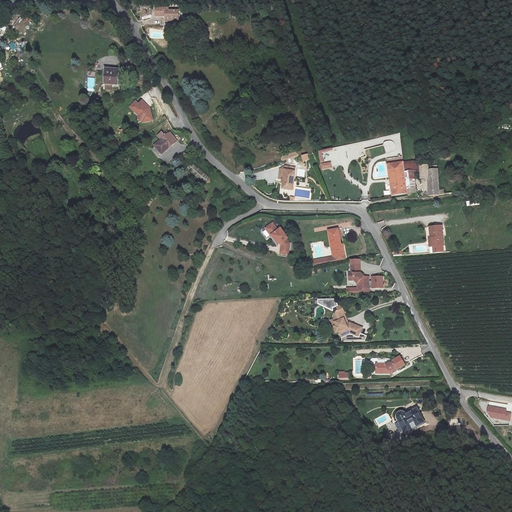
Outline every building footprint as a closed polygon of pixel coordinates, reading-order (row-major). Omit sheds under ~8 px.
[(169,9),(156,9),(156,16),(164,17),(164,15),(166,15),(166,17),(166,22),(171,22),(171,20),(178,20),(179,20),(179,11),(177,11),(169,11),(169,9)] [(20,49),(13,56),(17,60),(24,53),(20,49)] [(105,90),(112,90),(113,84),(118,84),(119,72),(115,72),(112,72),(112,73),(106,73),(105,84),(106,84),(105,90)] [(136,102),(130,108),(138,115),(139,122),(142,121),(143,123),(153,120),(150,109),(143,101),(139,104),(136,102)] [(155,146),(162,154),(176,142),(169,134),(166,136),(163,133),(158,136),(161,140),(155,146)] [(171,133),(169,134),(176,142),(178,141),(171,133)] [(318,151),(320,163),(324,162),(322,153),(333,151),(332,148),(318,151)] [(188,152),(180,156),(185,163),(192,158),(188,152)] [(320,163),(321,170),(332,168),(331,161),(320,163)] [(420,167),(420,162),(404,163),(405,172),(414,172),(421,172),(420,167)] [(404,163),(388,165),(390,184),(396,183),(399,183),(401,178),(406,178),(405,172),(404,163)] [(202,178),(206,180),(209,175),(192,164),(187,171),(201,180),(202,178)] [(429,171),(429,166),(420,167),(421,172),(421,179),(428,178),(428,171),(429,171)] [(294,181),(296,168),(291,167),(290,171),(285,170),(284,179),(282,179),(282,183),(283,183),(283,189),(293,190),(293,184),(296,185),(296,182),(294,181)] [(439,191),(438,170),(435,170),(429,171),(428,171),(428,178),(429,196),(439,195),(439,191)] [(414,172),(405,172),(406,178),(408,194),(408,197),(413,196),(412,194),(417,193),(414,172)] [(399,183),(396,183),(390,184),(392,196),(408,194),(406,178),(401,178),(399,183)] [(142,205),(147,209),(152,202),(147,199),(142,205)] [(274,224),(266,229),(272,237),(273,236),(279,245),(281,244),(282,246),(281,254),(289,255),(290,244),(287,239),(289,238),(282,229),(279,231),(274,224)] [(442,226),(430,227),(431,238),(432,238),(433,247),(444,246),(442,226)] [(338,229),(328,231),(331,247),(333,247),(335,257),(345,255),(343,246),(341,246),(338,229)] [(369,277),(364,277),(361,275),(360,265),(351,266),(351,274),(349,274),(349,281),(354,280),(357,284),(358,289),(369,288),(369,277)] [(372,288),(384,288),(383,275),(371,276),(372,288)] [(346,317),(344,313),(345,313),(342,306),(338,308),(339,311),(338,312),(337,312),(334,319),(337,326),(334,327),(337,332),(339,331),(342,338),(350,334),(359,337),(362,328),(350,323),(349,324),(346,325),(344,318),(346,317)] [(393,371),(393,370),(394,370),(394,369),(395,369),(398,369),(405,365),(400,357),(393,361),(392,364),(391,364),(390,364),(389,365),(388,365),(386,364),(376,364),(376,373),(388,374),(390,371),(391,371),(392,371),(393,371)] [(398,418),(406,432),(424,423),(417,410),(406,416),(405,415),(404,414),(402,413),(401,413),(400,413),(399,414),(398,415),(398,416),(398,418)]
